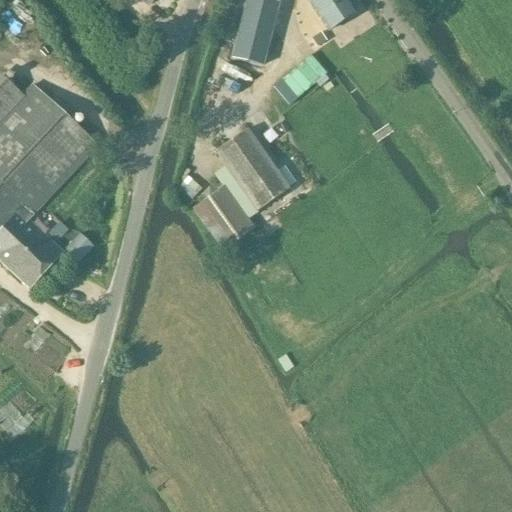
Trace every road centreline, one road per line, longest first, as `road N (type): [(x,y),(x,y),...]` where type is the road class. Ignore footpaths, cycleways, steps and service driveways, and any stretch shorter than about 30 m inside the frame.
road 1 (tertiary): [(56,511),(195,0)]
road 2 (tertiary): [(511,188),(380,0)]
